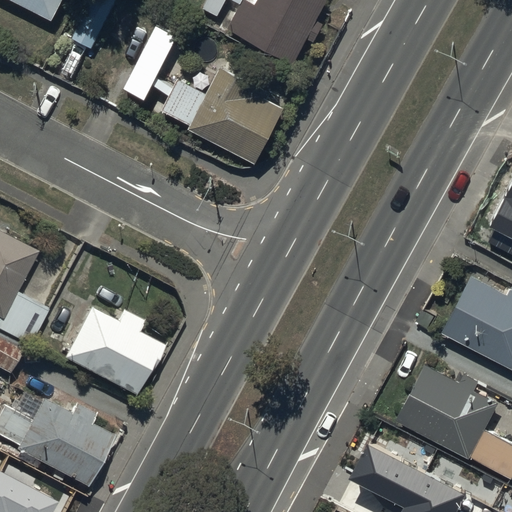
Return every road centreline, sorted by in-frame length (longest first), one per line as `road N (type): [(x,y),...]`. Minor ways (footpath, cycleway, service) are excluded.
road 1 (primary): [(511,18),(261,482)]
road 2 (residential): [(0,123),(280,268)]
road 3 (primary): [(280,268),(429,0)]
road 4 (primary): [(148,511),(280,268)]
